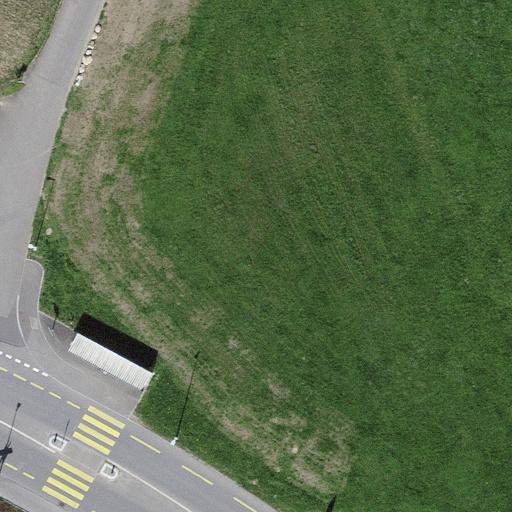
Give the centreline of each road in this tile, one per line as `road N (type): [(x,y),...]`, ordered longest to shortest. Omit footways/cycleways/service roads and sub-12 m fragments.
road 1 (unclassified): [(0,205),(83,0)]
road 2 (primary): [(173,511),(0,416)]
